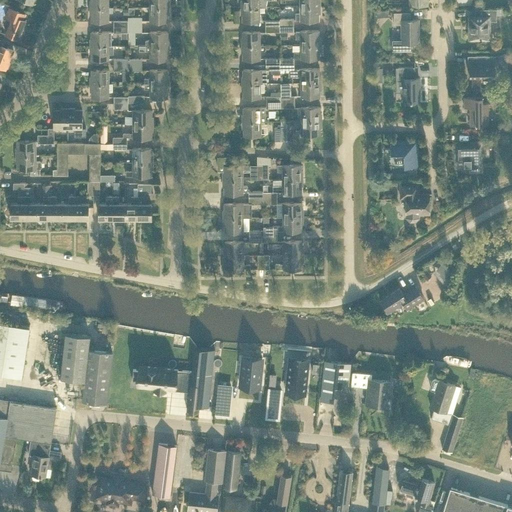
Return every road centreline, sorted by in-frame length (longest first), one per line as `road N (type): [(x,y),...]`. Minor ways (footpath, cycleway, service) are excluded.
road 1 (unclassified): [(62,506),(81,425),(91,416),(385,447),(511,484)]
road 2 (unclassified): [(511,201),(349,298)]
road 3 (unclassified): [(174,284),(0,251)]
road 4 (unclassified): [(349,298),(300,304),(174,284)]
road 5 (residential): [(347,154),(184,141)]
road 6 (residential): [(349,298),(347,154)]
road 7 (residential): [(184,141),(211,0)]
road 8 (residential): [(174,284),(184,141)]
road 9 (residential): [(0,118),(13,109),(62,0)]
road 10 (residential): [(441,0),(442,113),(432,127)]
road 11 (residential): [(346,128),(345,0)]
